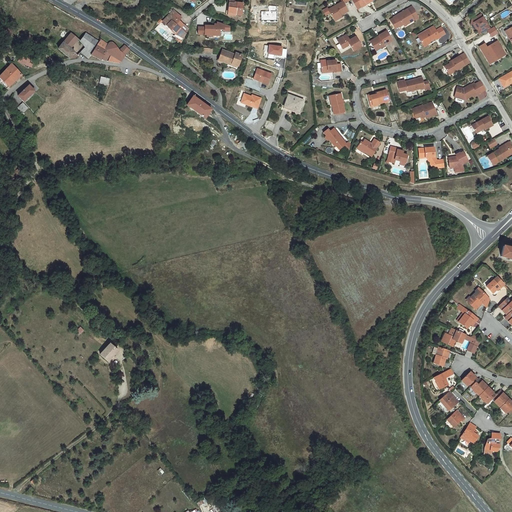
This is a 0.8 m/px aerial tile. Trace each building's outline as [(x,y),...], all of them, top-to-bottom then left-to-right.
[(340,0),(342,2),(328,10),(330,13),(333,19),(340,16),(348,11),(343,3),(348,0),(340,0)] [(361,8),(366,5),(366,4),(371,0),(351,0),(357,9),(361,7),(361,8)] [(242,3),(234,3),(234,4),(229,3),(228,13),(235,14),(235,15),(241,16),(242,3)] [(403,25),(413,20),(414,21),(418,18),(412,7),(393,17),(394,18),(390,20),(395,29),(398,27),(399,27),(403,25)] [(183,39),(188,29),(179,21),(182,18),(174,10),(173,11),(170,14),(163,22),(167,26),(166,26),(175,35),(183,39)] [(481,14),(472,19),(478,29),(476,30),(479,35),(490,29),(481,14)] [(205,28),(198,27),(198,30),(198,34),(198,35),(207,35),(207,37),(212,37),(212,36),(219,36),(219,30),(223,30),(223,25),(217,22),(217,25),(216,25),(215,25),(214,26),(214,28),(212,28),(212,26),(206,26),(205,27),(205,28)] [(440,38),(433,26),(417,36),(423,45),(429,42),(435,38),(436,40),(440,38)] [(76,37),(71,33),(58,49),(70,58),(75,58),(78,55),(70,48),(72,45),(70,44),(76,37)] [(384,45),(391,40),(387,33),(380,37),(378,38),(374,41),(371,43),(375,49),(379,46),(381,48),(385,46),(384,45)] [(91,55),(99,42),(93,38),(86,34),(80,41),(82,43),(86,48),(89,52),(91,55)] [(361,47),(355,37),(349,40),(348,41),(347,39),(348,39),(346,35),(337,40),(342,49),(348,46),(348,45),(349,44),(353,51),(361,47)] [(101,40),(99,42),(91,55),(101,60),(106,52),(110,54),(112,56),(121,61),(125,55),(130,50),(125,45),(119,50),(115,45),(113,43),(112,43),(110,43),(109,43),(109,44),(108,44),(101,40)] [(485,45),(480,48),(489,63),(495,60),(494,58),(498,56),(499,57),(505,54),(498,42),(488,48),(485,45)] [(277,55),(281,56),(281,57),(286,58),(287,50),(282,49),(282,48),(281,47),(269,46),(268,54),(277,55)] [(89,52),(86,48),(81,52),(89,59),(91,55),(89,52)] [(236,53),(235,55),(222,50),(218,60),(228,64),(228,62),(237,66),(238,66),(242,56),(236,53)] [(110,54),(106,52),(101,60),(106,61),(110,54)] [(464,54),(452,61),(452,62),(450,64),(444,67),(449,75),(469,62),(464,54)] [(34,60),(25,56),(21,63),(31,67),(34,60)] [(320,61),(321,71),(332,70),(332,72),(341,71),(340,64),(336,65),(336,61),(327,61),(327,60),(320,61)] [(0,76),(0,77),(9,87),(22,75),(12,64),(0,76)] [(268,84),(272,74),(257,68),(253,79),(268,84)] [(511,70),(498,78),(503,87),(510,83),(510,82),(511,81),(511,82),(511,70)] [(9,87),(0,77),(0,82),(1,84),(2,84),(7,89),(9,87)] [(110,79),(101,77),(99,84),(102,85),(102,84),(105,84),(108,85),(110,79)] [(405,82),(404,81),(397,82),(399,92),(407,90),(407,92),(421,89),(421,90),(425,89),(423,83),(422,78),(405,82)] [(471,84),(463,89),(457,87),(455,93),(454,97),(456,98),(464,100),(465,100),(465,99),(468,97),(469,98),(472,96),(473,97),(485,90),(480,81),(475,84),(472,86),(471,84)] [(18,96),(24,102),(35,91),(29,85),(18,96)] [(371,106),(389,101),(386,90),(376,93),(376,94),(368,97),(371,106)] [(252,95),(252,97),(244,94),(241,103),(257,109),(261,98),(252,95)] [(344,112),(341,94),(331,96),(333,106),(332,106),(334,114),(344,112)] [(303,100),(289,95),(285,105),(293,109),(293,110),(299,113),(303,100)] [(212,109),(193,96),(187,105),(200,115),(203,117),(205,119),(212,109)] [(28,108),(23,103),(15,110),(21,115),(28,108)] [(432,103),(423,106),(422,105),(412,109),(416,118),(419,117),(423,118),(424,117),(426,116),(427,118),(436,114),(432,103)] [(472,126),(476,133),(481,131),(480,130),(484,128),(484,129),(485,130),(493,126),(488,117),(472,126)] [(340,137),(334,128),(330,132),(328,129),(323,133),(326,136),(325,137),(328,140),(329,140),(335,147),(336,146),(337,145),(340,148),(346,144),(342,138),(341,139),(339,138),(340,137)] [(364,139),(362,143),(361,142),(357,148),(364,152),(371,157),(380,143),(376,140),(373,145),(371,144),(364,139)] [(497,145),(493,139),(487,142),(490,148),(497,145)] [(252,149),(243,140),(239,143),(250,152),(252,149)] [(505,144),(506,145),(500,149),(487,157),(493,165),(511,153),(511,148),(508,142),(505,144)] [(397,150),(397,149),(390,147),(388,155),(389,155),(387,161),(387,162),(388,162),(393,163),(394,160),(399,162),(405,163),(407,156),(402,154),(403,152),(401,151),(397,150)] [(419,156),(425,156),(425,158),(426,158),(431,157),(429,162),(433,169),(444,167),(443,159),(437,160),(435,157),(434,148),(418,149),(419,156)] [(456,158),(456,157),(449,158),(450,166),(454,166),(454,167),(455,171),(458,170),(458,172),(463,172),(463,168),(461,164),(468,161),(463,152),(460,154),(460,153),(456,155),(457,157),(457,158),(456,158)] [(511,248),(503,246),(501,257),(511,259),(511,248)] [(486,287),(492,293),(496,289),(499,287),(500,288),(504,284),(497,277),(486,287)] [(471,299),(468,302),(474,308),(478,305),(479,306),(482,303),(486,308),(489,299),(478,288),(475,291),(476,292),(470,298),(471,299)] [(504,308),(502,310),(506,314),(511,308),(511,300),(510,302),(507,298),(500,304),(504,308)] [(470,324),(473,320),(475,322),(478,319),(459,305),(457,308),(463,313),(464,314),(458,322),(466,328),(470,324)] [(80,327),(76,331),(79,335),(84,330),(80,327)] [(447,334),(443,342),(452,347),(454,342),(453,342),(454,340),(455,341),(461,343),(463,338),(464,336),(465,335),(451,329),(448,335),(447,334)] [(473,335),(470,337),(474,339),(472,342),(471,344),(470,344),(467,350),(468,351),(473,353),(479,341),(475,340),(476,337),(473,335)] [(108,362),(118,351),(110,343),(100,355),(108,362)] [(451,351),(439,348),(434,364),(445,368),(447,359),(449,359),(451,351)] [(444,378),(453,374),(452,372),(450,369),(433,378),(436,383),(437,382),(441,389),(448,385),(444,378)] [(470,375),(469,373),(462,380),(465,382),(464,383),(466,386),(468,384),(475,377),(473,375),(472,374),(470,375)] [(479,378),(478,380),(475,377),(468,384),(471,387),(470,387),(473,390),(474,389),(476,391),(475,392),(478,395),(485,388),(483,385),(485,384),(481,381),(479,378)] [(484,401),(486,404),(493,397),(495,395),(491,390),(490,389),(488,390),(486,388),(479,396),(481,399),(482,398),(485,400),(484,401)] [(495,395),(493,397),(495,400),(494,402),(496,405),(497,403),(500,406),(506,399),(505,398),(506,396),(502,392),(500,390),(495,395)] [(448,411),(458,402),(449,392),(439,401),(448,411)] [(511,402),(510,401),(509,402),(507,400),(501,407),(503,409),(502,410),(505,413),(507,411),(509,414),(511,411),(511,402)] [(447,420),(453,427),(459,422),(457,420),(459,419),(461,420),(461,421),(464,419),(457,410),(447,420)] [(470,423),(462,436),(469,441),(473,443),(478,436),(475,434),(472,432),(474,430),(476,427),(470,423)] [(495,440),(499,441),(500,434),(492,433),(491,440),(487,439),(485,447),(487,450),(490,451),(498,451),(499,444),(495,444),(495,440)]
